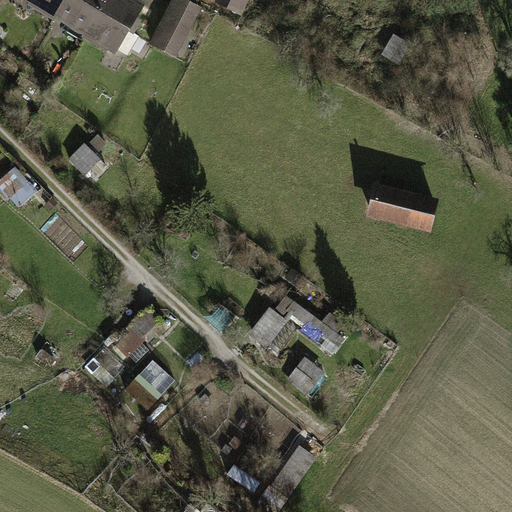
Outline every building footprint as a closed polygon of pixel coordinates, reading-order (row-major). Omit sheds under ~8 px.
[(31,0),(26,9),(124,62),(158,0),(31,0)] [(202,9),(184,0),(171,0),(148,44),(177,58),(202,9)] [(201,0),(237,9),(239,0),(201,0)] [(104,165),(88,149),(70,165),(86,182),(104,165)] [(38,195),(16,172),(0,187),(0,193),(19,213),(38,195)] [(383,182),(373,220),(442,238),(452,201),(383,182)] [(165,335),(143,316),(115,348),(136,367),(165,335)] [(191,371),(171,354),(157,370),(178,387),(191,371)] [(127,373),(107,355),(96,367),(115,385),(127,373)] [(307,364),(296,379),(311,390),(322,376),(307,364)]
